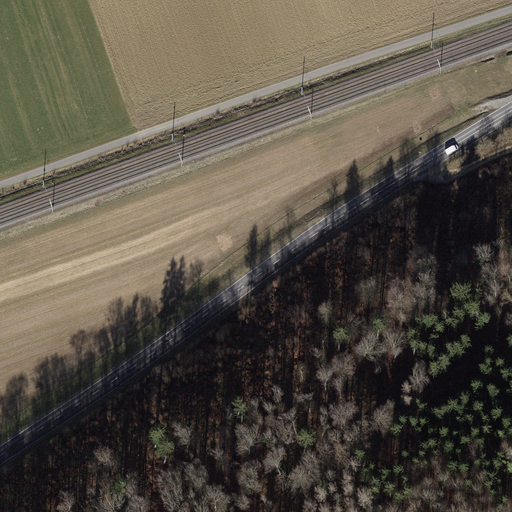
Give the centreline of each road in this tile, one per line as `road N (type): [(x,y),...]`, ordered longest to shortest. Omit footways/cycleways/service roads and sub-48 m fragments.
road 1 (primary): [(511,110),(323,228),(0,455)]
road 2 (track): [(511,5),(0,185)]
road 3 (track): [(277,511),(459,365),(511,338)]
